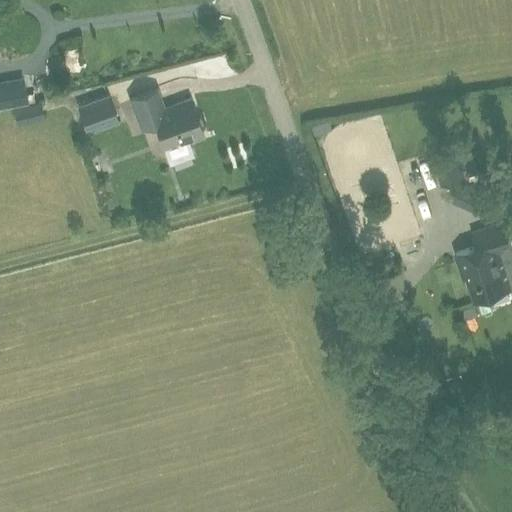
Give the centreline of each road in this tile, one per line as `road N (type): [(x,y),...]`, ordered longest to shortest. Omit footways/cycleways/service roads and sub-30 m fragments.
road 1 (unclassified): [(465,511),(356,316),(240,0)]
road 2 (track): [(308,186),(0,266)]
